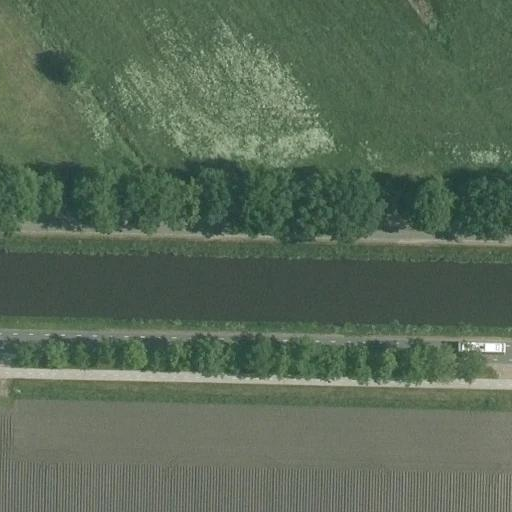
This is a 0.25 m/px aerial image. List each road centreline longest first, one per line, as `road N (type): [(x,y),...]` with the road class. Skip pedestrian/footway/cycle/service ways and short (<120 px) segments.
road 1 (unclassified): [(511,235),(0,223)]
road 2 (tertiary): [(511,352),(0,341)]
